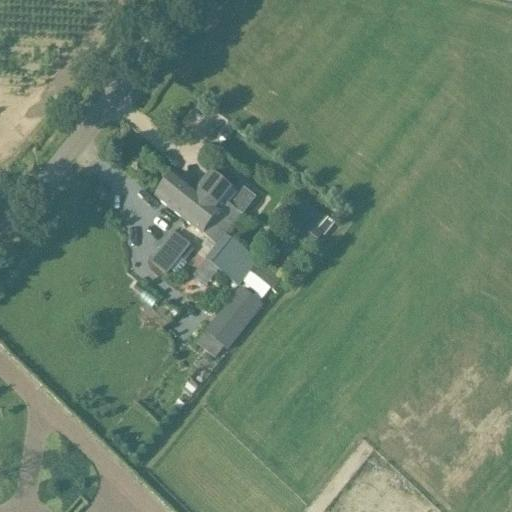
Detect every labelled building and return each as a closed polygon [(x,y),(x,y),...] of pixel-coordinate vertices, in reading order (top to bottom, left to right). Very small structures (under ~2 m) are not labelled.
[(213,225),(228,237),(242,218),(227,207),(228,206),(235,195),(210,175),(202,185),(196,194),(185,185),(178,194),(195,207),(196,205),(216,221),(213,225)] [(226,240),(228,237),(213,225),(216,221),(196,205),(195,207),(178,194),(185,185),(174,177),(156,200),(216,248),(205,262),(238,289),(242,284),(257,263),(226,240)] [(327,231),(323,228),(327,223),(313,212),(305,222),(297,215),(285,230),(311,251),(327,231)] [(168,277),(190,248),(173,234),(150,263),(168,277)] [(270,293),(272,294),(281,281),(257,263),(242,284),(256,295),(252,300),(260,306),(270,293)] [(241,290),(205,336),(227,353),(262,308),(260,306),(252,300),(241,290)]
